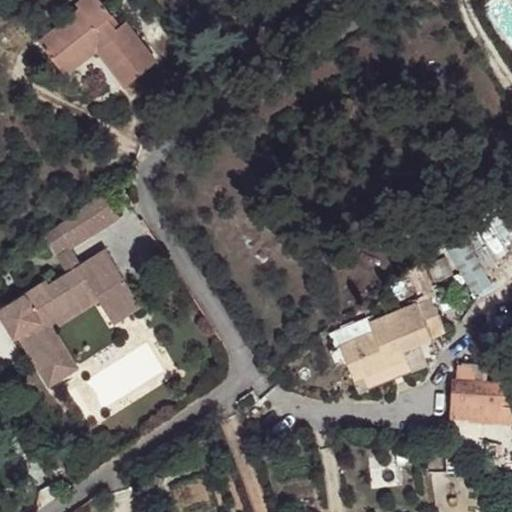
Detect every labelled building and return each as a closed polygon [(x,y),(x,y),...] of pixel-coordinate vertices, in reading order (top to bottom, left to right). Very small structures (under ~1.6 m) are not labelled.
[(38,40),(50,55),(64,45),(73,56),(91,42),(96,49),(117,75),(123,71),(131,81),(156,61),(125,21),(120,25),(115,29),(106,18),(111,14),(100,0),(79,0),(76,3),(79,8),(38,40)] [(120,25),(111,14),(106,18),(115,29),(120,25)] [(65,74),(96,49),(91,42),(73,56),(64,45),(50,55),(65,74)] [(131,81),(123,71),(117,75),(124,85),(131,81)] [(344,99),(341,109),(343,112),(344,113),(348,113),(350,112),(354,103),(344,99)] [(44,234),(57,255),(69,248),(119,217),(102,191),(44,234)] [(474,294),(491,284),(471,250),(483,244),(474,230),(463,238),(464,241),(447,250),(474,294)] [(80,265),(69,248),(57,255),(68,272),(80,265)] [(18,334),(49,385),(71,371),(42,325),(95,292),(99,299),(113,323),(140,305),(106,249),(80,265),(68,272),(49,284),(47,280),(0,309),(0,314),(14,337),(18,334)] [(408,271),(417,293),(422,291),(429,288),(433,287),(422,262),(416,265),(417,267),(408,271)] [(422,291),(426,300),(431,298),(433,297),(429,288),(422,291)] [(42,325),(71,371),(77,367),(53,327),(99,299),(95,292),(42,325)] [(339,345),(358,392),(367,389),(362,376),(406,358),(402,350),(445,333),(431,298),(426,300),(369,323),(372,331),(339,345)] [(369,323),(367,317),(333,331),(339,345),(372,331),(369,323)] [(367,389),(411,371),(406,358),(362,376),(367,389)] [(453,379),(450,419),(511,423),(511,404),(511,383),(486,382),(487,367),(457,364),(456,380),(453,379)] [(38,449),(53,471),(63,464),(52,450),(58,445),(53,438),(38,449)] [(460,472),(462,440),(449,439),(447,441),(445,442),(447,472),(460,472)] [(153,499),(155,475),(143,473),(140,497),(153,499)]
